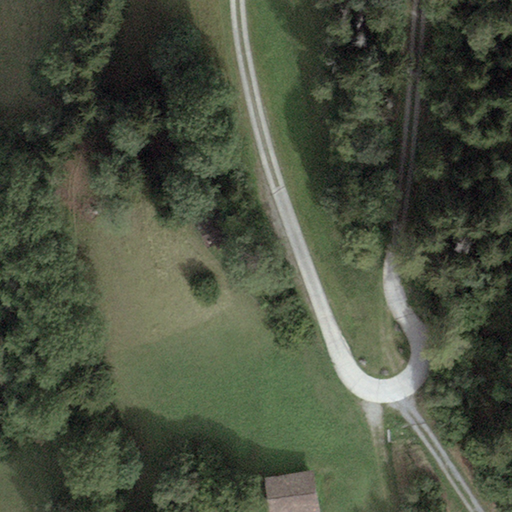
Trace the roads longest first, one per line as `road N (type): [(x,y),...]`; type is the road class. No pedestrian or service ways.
road 1 (unclassified): [(238,0),(273,185),(334,348),(368,389)]
road 2 (track): [(400,391),(468,511)]
road 3 (track): [(368,389),(391,511)]
